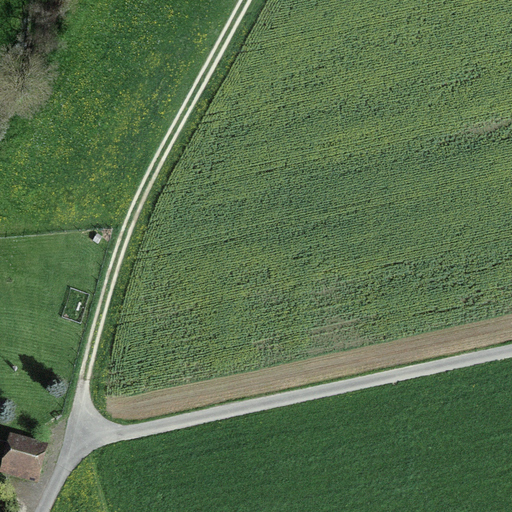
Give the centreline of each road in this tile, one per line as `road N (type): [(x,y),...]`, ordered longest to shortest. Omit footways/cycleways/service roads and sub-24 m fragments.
road 1 (unclassified): [(41,511),(75,441),(511,350)]
road 2 (track): [(75,441),(86,365),(127,227),(244,0)]
